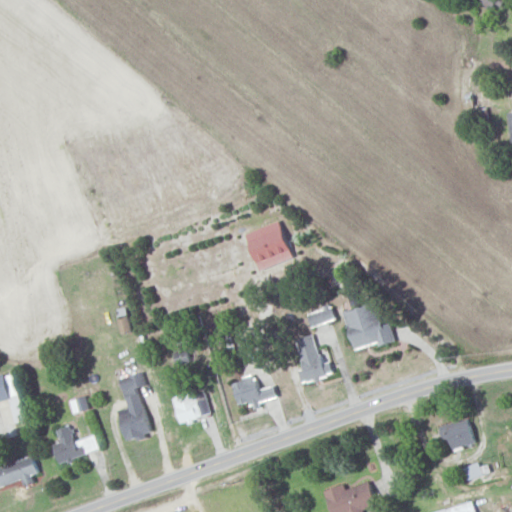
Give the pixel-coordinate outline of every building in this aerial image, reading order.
[(246,233),(259,271),(294,259),(281,220),(246,233)] [(391,323),(384,325),(378,303),(345,312),(355,349),(380,343),(380,345),(396,341),(391,323)] [(308,312),(311,325),(335,320),(332,307),(308,312)] [(297,339),(305,369),(300,370),(303,382),(334,374),(330,361),(322,364),(314,334),(297,339)] [(13,371),(0,374),(0,400),(8,398),(15,422),(27,419),(13,371)] [(119,378),(128,413),(117,416),(123,441),(150,434),(139,387),(145,386),(141,372),(119,378)] [(233,382),(240,404),(254,400),(255,403),(277,396),(274,386),(259,390),(255,376),(233,382)] [(203,388),(171,397),(178,423),(210,414),(203,388)] [(454,449),(476,442),(468,417),(440,427),(445,440),(450,438),(454,449)] [(55,430),(58,442),(51,444),(56,463),(99,451),(94,435),(75,440),(71,425),(55,430)] [(0,476),(4,488),(33,478),(31,470),(36,468),(32,456),(0,466),(0,476)] [(324,490),(330,511),(364,511),(364,510),(377,506),(369,481),(346,489),(344,484),(324,490)]
